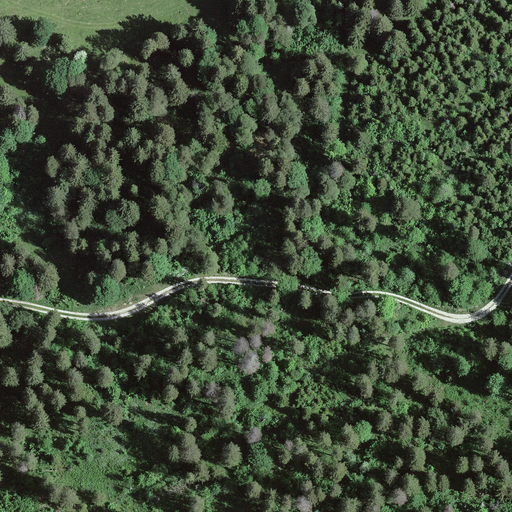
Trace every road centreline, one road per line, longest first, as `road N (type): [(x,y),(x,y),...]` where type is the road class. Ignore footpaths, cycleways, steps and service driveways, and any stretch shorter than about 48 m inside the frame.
road 1 (track): [(511,278),(491,309),(462,318),(387,293),(242,278),(178,282),(160,262),(72,292),(0,284)]
road 2 (track): [(178,282),(282,214),(335,153),(348,89),(363,62),(439,0)]
